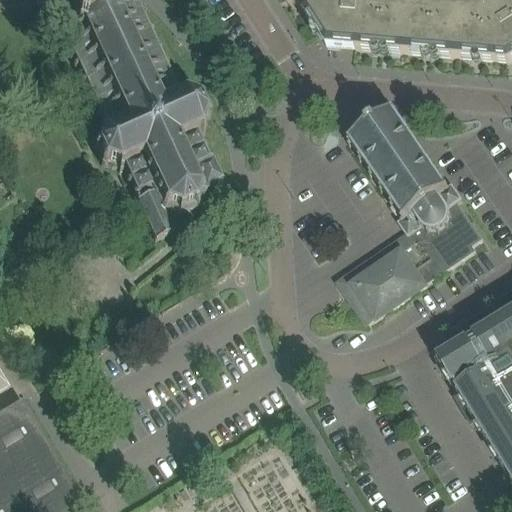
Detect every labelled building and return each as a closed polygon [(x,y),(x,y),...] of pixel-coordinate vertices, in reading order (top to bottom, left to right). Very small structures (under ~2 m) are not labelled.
[(215,198),(217,197),(225,194),(221,185),(223,184),(212,160),(209,161),(197,136),(199,135),(203,138),(205,136),(202,132),(206,127),(206,120),(211,120),(211,116),(206,117),(206,110),(201,105),(204,102),(201,99),(198,103),(193,98),(186,98),(186,94),(182,94),(182,99),(180,100),(138,7),(141,5),(140,2),(136,4),(134,1),(131,3),(133,6),(126,9),(121,0),(50,0),(37,5),(50,39),(62,35),(63,38),(60,39),(61,42),(64,41),(69,50),(65,52),(67,55),(70,53),(76,66),(73,68),(74,71),(78,70),(84,83),(80,84),(82,87),(85,86),(91,99),(88,101),(89,104),(93,102),(99,115),(95,117),(97,120),(100,119),(107,134),(105,134),(101,131),(99,134),(102,137),(98,142),(98,149),(94,149),(94,153),(98,153),(98,159),(103,164),(101,167),(103,170),(106,167),(111,171),(118,171),(118,175),(122,175),(122,170),(124,170),(129,182),(126,184),(128,187),(131,185),(135,195),(132,197),(154,245),(173,237),(170,229),(174,227),(174,221),(179,221),(179,223),(183,223),(183,221),(192,220),(198,214),(199,215),(202,212),(201,211),(207,204),(206,195),(208,195),(208,191),(211,190),(215,198)] [(511,63),(511,6),(497,16),(355,4),(352,0),(295,0),(327,50),(509,65),(511,63)] [(352,145),(351,146),(352,146),(349,148),(350,150),(353,148),(362,161),(359,163),(361,165),(363,163),(373,176),(370,178),(371,180),(374,178),(383,192),(381,193),(382,195),(384,194),(394,207),(391,209),(392,211),(391,211),(397,219),(400,216),(404,222),(399,226),(400,226),(399,227),(409,241),(409,242),(385,258),(386,260),(380,267),(376,263),(370,268),(341,288),(342,288),(370,329),(476,255),(473,251),(484,243),(459,207),(463,204),(453,190),(449,192),(449,191),(446,193),(437,179),(440,178),(438,176),(436,178),(427,164),(429,162),(428,161),(425,162),(416,149),(419,147),(417,145),(415,147),(405,134),(408,132),(407,130),(404,132),(395,119),(397,117),(396,115),(394,117),(393,116),(393,117),(391,114),(390,115),(389,115),(391,118),(379,126),(379,125),(376,127),(376,128),(368,134),(368,133),(368,134),(367,133),(365,135),(365,136),(353,144),(352,142),(350,143),(352,145)] [(511,317),(488,333),(474,341),(475,343),(469,346),(468,345),(437,363),(455,392),(456,391),(458,395),(457,395),(458,398),(476,426),(511,485),(511,317)] [(0,511),(80,511),(85,510),(23,404),(0,417),(0,511)]
